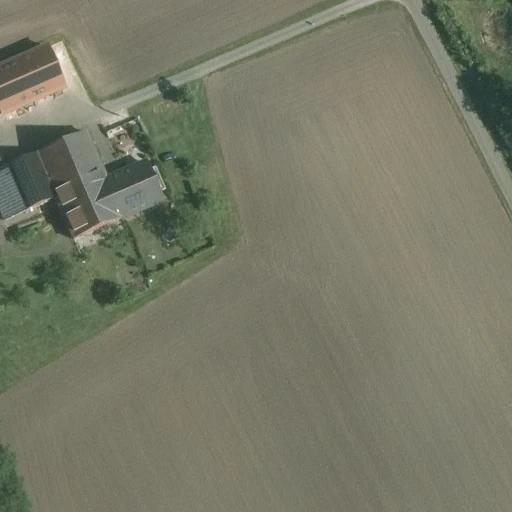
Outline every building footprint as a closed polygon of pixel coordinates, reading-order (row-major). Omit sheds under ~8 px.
[(0,69),(0,115),(1,117),(65,89),(48,48),(0,69)] [(85,134),(36,156),(55,198),(100,178),(103,183),(106,182),(85,134)] [(55,198),(36,156),(0,171),(0,213),(4,222),(53,199),(55,198)] [(106,182),(103,183),(121,223),(162,202),(146,165),(106,182)] [(55,198),(53,199),(73,244),(121,223),(103,183),(100,178),(55,198)]
